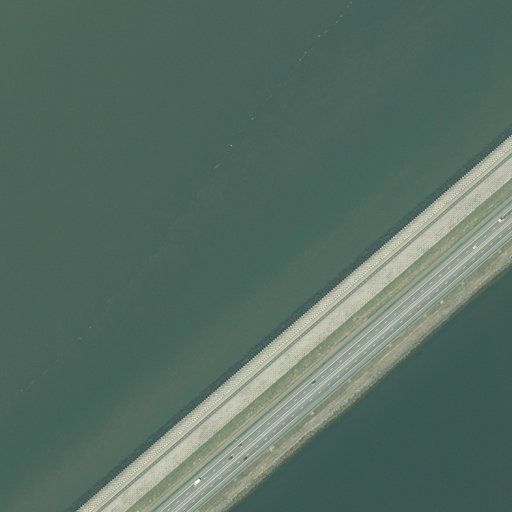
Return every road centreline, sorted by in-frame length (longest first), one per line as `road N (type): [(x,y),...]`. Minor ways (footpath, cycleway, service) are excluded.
road 1 (motorway): [(511,211),(164,511)]
road 2 (motorway): [(181,511),(511,226)]
